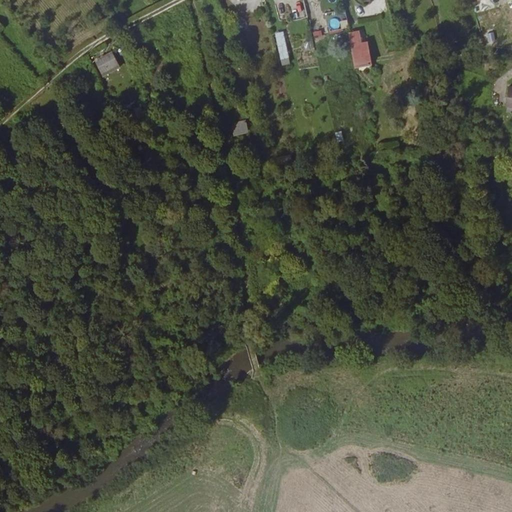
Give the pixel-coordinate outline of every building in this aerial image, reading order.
[(285,31),(276,32),(279,64),(289,63),(285,31)] [(357,49),(354,37),(347,39),(354,72),(368,69),(364,48),(357,49)] [(93,60),(103,76),(120,66),(111,50),(93,60)] [(511,88),(504,88),(502,108),(511,108),(511,88)] [(246,119),(231,122),(233,135),(249,132),(246,119)]
